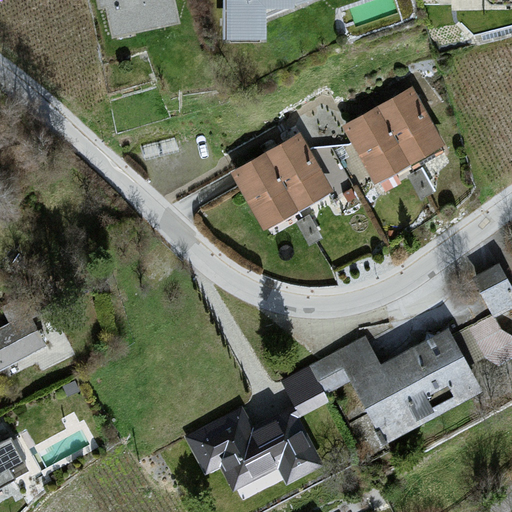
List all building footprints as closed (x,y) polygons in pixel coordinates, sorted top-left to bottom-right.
[(95,0),(98,9),(104,7),(113,41),(178,25),(171,0),(95,0)] [(219,0),(219,46),(268,46),(269,6),(292,6),(292,0),(219,0)] [(412,90),(339,128),(370,188),(443,150),(412,90)] [(296,136),(229,174),(261,231),(329,193),(296,136)] [(511,291),(498,266),(472,280),(493,318),(511,309),(511,291)] [(27,312),(0,325),(0,369),(45,347),(27,312)] [(493,318),(455,339),(471,369),(488,360),(502,368),(511,361),(511,337),(502,334),(493,318)] [(363,335),(308,365),(325,395),(350,381),(385,445),(484,391),(471,369),(455,339),(448,325),(379,363),(363,335)] [(235,410),(182,438),(202,475),(222,464),(241,499),(280,478),(285,487),(320,469),(292,415),(250,438),(235,410)] [(0,487),(12,481),(8,472),(19,466),(7,442),(0,445),(0,487)]
